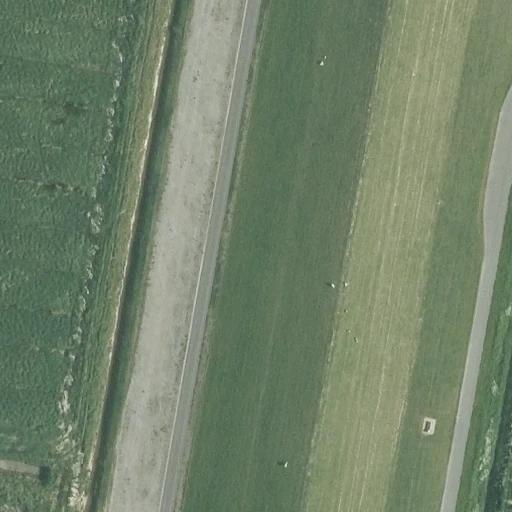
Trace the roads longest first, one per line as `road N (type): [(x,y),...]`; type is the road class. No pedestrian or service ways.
road 1 (track): [(273,0),(185,511)]
road 2 (track): [(450,511),(511,148)]
